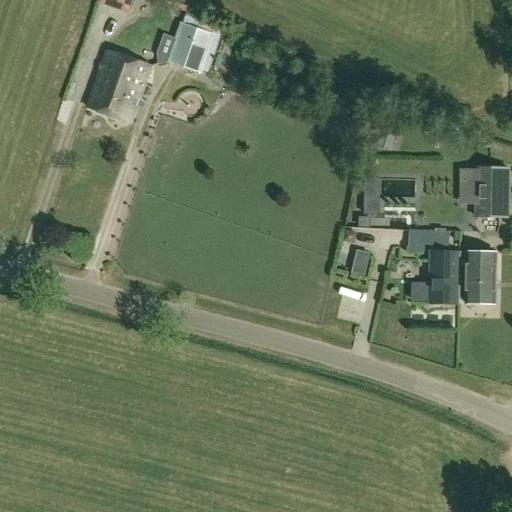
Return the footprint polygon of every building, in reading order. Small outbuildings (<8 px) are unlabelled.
[(214,36),(182,24),(169,62),(201,73),(214,36)] [(151,67),(129,59),(108,51),(98,78),(130,89),(132,84),(144,88),(151,67)] [(131,123),(144,88),(132,84),(130,89),(98,78),(88,108),(131,123)] [(362,133),(363,128),(365,123),(334,113),(331,122),(362,133)] [(511,170),(479,169),(478,218),(510,219),(511,170)] [(450,247),(450,233),(411,231),(410,252),(424,253),(425,246),(450,247)] [(460,299),(461,253),(461,252),(432,251),(430,304),(460,305),(460,299)] [(468,253),(461,253),(460,299),(467,299),(467,305),(497,305),(498,254),(468,253)] [(388,326),(391,304),(375,302),(372,324),(388,326)]
